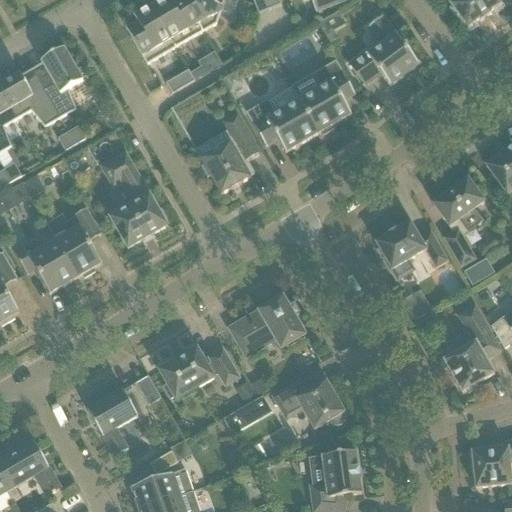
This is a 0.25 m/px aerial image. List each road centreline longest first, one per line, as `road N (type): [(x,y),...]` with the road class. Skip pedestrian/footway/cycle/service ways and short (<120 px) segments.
road 1 (residential): [(228,264),(84,9)]
road 2 (residential): [(411,435),(388,355),(299,223)]
road 3 (residential): [(24,380),(228,264)]
road 4 (residential): [(299,223),(487,97)]
road 5 (residential): [(100,511),(24,380)]
